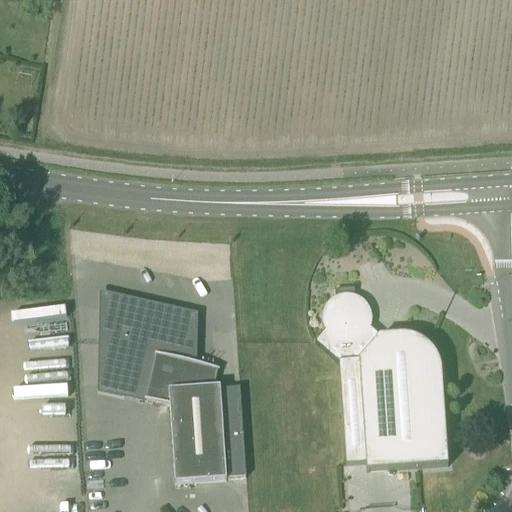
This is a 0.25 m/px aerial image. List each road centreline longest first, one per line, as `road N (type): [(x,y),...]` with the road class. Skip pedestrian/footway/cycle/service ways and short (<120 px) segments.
road 1 (secondary): [(498,189),(194,202),(0,175)]
road 2 (unclassified): [(511,328),(498,189)]
